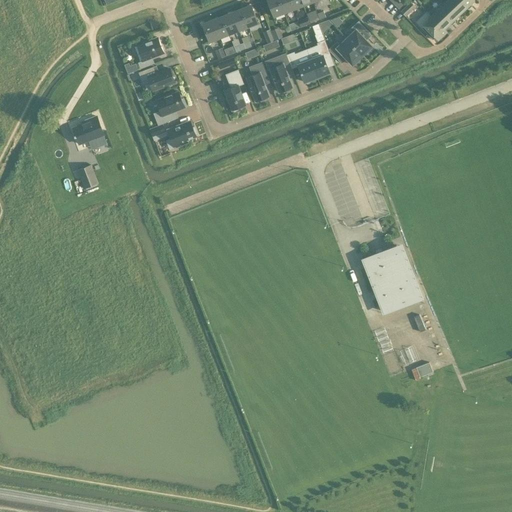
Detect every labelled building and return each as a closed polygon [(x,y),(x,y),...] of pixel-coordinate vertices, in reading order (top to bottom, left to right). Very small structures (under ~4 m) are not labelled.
[(284,13),(279,0),(267,0),(274,17),(284,13)] [(290,0),(279,0),(284,13),(294,9),(290,0)] [(301,0),(290,0),(294,9),(303,5),(301,0)] [(390,0),(399,9),(403,5),(397,0),(390,0)] [(448,0),(431,16),(427,11),(416,22),(422,28),(425,26),(430,31),(427,34),(433,40),(436,37),(438,40),(446,31),(444,29),(450,23),(452,25),(456,21),(454,19),(467,7),(468,9),(472,5),(470,4),(474,0),(473,0),(448,0)] [(401,11),(405,16),(415,7),(411,2),(401,11)] [(251,5),(241,9),(248,27),(258,23),(251,5)] [(241,9),(232,12),(239,31),(248,27),(241,9)] [(317,13),(318,14),(320,19),(329,15),(327,9),(317,13)] [(320,20),(318,14),(317,13),(316,10),(306,13),(308,17),(310,23),(314,22),(320,20)] [(232,12),(222,16),(229,34),(239,31),(232,12)] [(222,16),(213,20),(220,38),(229,34),(222,16)] [(307,17),(298,21),(301,27),(310,23),(307,17)] [(213,20),(203,24),(210,42),(220,38),(213,20)] [(301,27),(298,21),(289,24),(291,31),(301,27)] [(350,39),(364,54),(366,52),(367,53),(372,49),(371,48),(372,46),(364,37),(369,33),(359,22),(350,30),(355,34),(350,39)] [(313,26),(316,34),(322,32),(319,24),(313,26)] [(273,35),(275,40),(277,40),(282,38),(283,37),(280,32),(273,35)] [(246,48),(252,46),(248,35),(241,38),(246,48)] [(265,38),(268,43),(270,42),(274,41),(272,35),(265,38)] [(137,43),(142,57),(143,61),(138,63),(141,69),(152,64),(150,59),(164,53),(158,37),(146,42),(145,40),(137,43)] [(359,59),(364,54),(350,39),(342,46),(337,41),(329,48),(330,51),(339,61),(344,56),(352,65),(354,63),(355,65),(360,60),(359,59)] [(277,40),(275,40),(274,41),(270,42),(272,49),(280,46),(277,40)] [(318,45),(306,49),(317,77),(330,72),(323,56),(329,53),(324,40),(317,43),(318,45)] [(236,52),(234,48),(234,46),(224,49),(224,50),(226,56),(236,52)] [(254,56),(259,54),(257,48),(251,50),(254,56)] [(305,82),(317,77),(306,49),(295,54),(294,52),(287,55),(292,68),(298,65),(305,82)] [(218,59),(227,56),(226,56),(224,50),(216,53),(218,59)] [(286,53),(273,58),(276,66),(270,68),(273,76),(271,77),(274,84),(276,83),(279,92),(284,90),(284,92),(291,89),(290,88),(292,87),(284,66),(290,64),(286,53)] [(234,57),(218,63),(220,69),(236,63),(234,57)] [(268,98),(267,97),(269,96),(261,77),(267,75),(262,62),(250,67),(253,75),(247,78),(250,85),(248,86),(251,93),(253,92),(256,101),(260,99),(261,101),(268,98)] [(153,90),(175,82),(172,76),(174,75),(172,69),(170,70),(170,68),(156,74),(153,67),(138,72),(143,85),(150,82),(153,90)] [(238,70),(226,75),(231,88),(224,90),(232,110),(233,110),(234,111),(241,109),(240,107),(246,105),(238,86),(243,84),(238,70)] [(159,125),(162,124),(162,123),(173,119),(170,112),(185,107),(184,106),(186,105),(184,98),(181,99),(179,91),(156,100),(161,111),(154,114),(159,125)] [(87,122),(73,128),(79,144),(104,134),(97,116),(86,120),(87,122)] [(187,125),(186,123),(168,130),(174,147),(187,142),(186,140),(196,136),(195,134),(197,133),(194,126),(193,127),(191,123),(187,125)] [(162,124),(159,125),(150,129),(155,140),(167,135),(162,124)] [(99,183),(91,164),(77,170),(85,188),(99,183)] [(386,205),(375,210),(378,218),(390,214),(386,205)] [(382,311),(417,298),(399,251),(389,255),(387,249),(372,254),(374,261),(364,264),(382,311)] [(414,317),(420,332),(425,330),(419,315),(414,317)] [(433,371),(430,366),(429,362),(416,367),(420,376),(433,371)]
